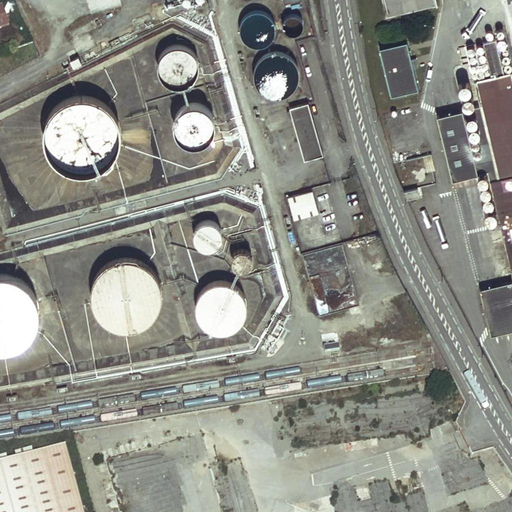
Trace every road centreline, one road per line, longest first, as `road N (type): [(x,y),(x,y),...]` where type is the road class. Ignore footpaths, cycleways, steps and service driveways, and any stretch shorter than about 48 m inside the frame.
road 1 (residential): [(511,443),(412,263),(359,130),(337,0)]
road 2 (unknown): [(249,511),(467,438),(495,418)]
